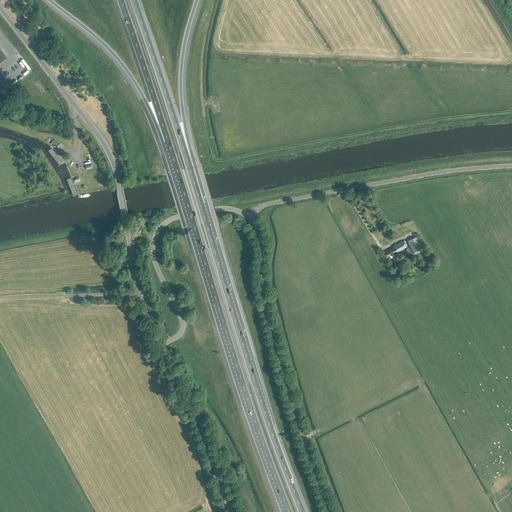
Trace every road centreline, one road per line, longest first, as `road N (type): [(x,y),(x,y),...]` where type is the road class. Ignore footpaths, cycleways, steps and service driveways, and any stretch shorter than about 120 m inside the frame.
road 1 (tertiary): [(159,345),(106,149),(0,8)]
road 2 (motorway): [(175,165),(288,511)]
road 3 (motorway): [(300,511),(200,204)]
road 4 (unclassified): [(328,511),(284,383),(249,215)]
road 5 (unclassified): [(511,166),(344,189),(249,215)]
road 6 (unclassified): [(249,215),(221,208),(161,225),(153,248),(182,325),(159,345)]
road 7 (motorway): [(200,204),(133,0)]
road 8 (motorway): [(48,0),(123,66),(175,165)]
road 9 (motorway): [(200,204),(180,85),(196,0)]
road 10 (tertiary): [(229,511),(200,426),(159,345)]
road 11 (motorway): [(120,0),(175,165)]
